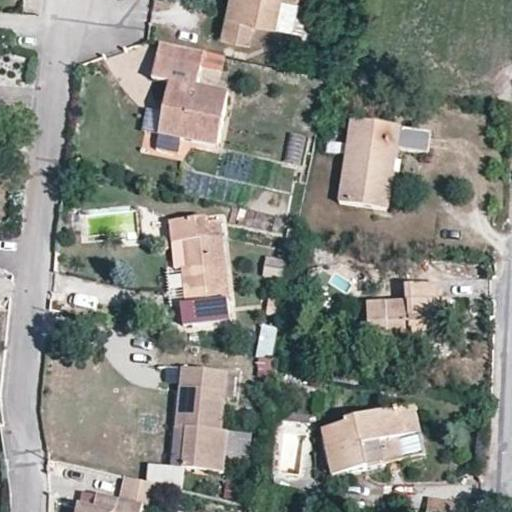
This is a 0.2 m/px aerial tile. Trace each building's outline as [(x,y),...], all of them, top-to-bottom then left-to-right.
[(230,0),(223,37),(252,42),(255,21),(294,28),(299,0),(230,0)] [(309,2),(301,0),(299,0),(294,28),(303,30),(309,2)] [(201,89),(208,54),(163,46),(156,82),(172,86),(163,136),(191,141),(224,147),(234,96),(201,89)] [(144,111),(142,133),(155,133),(157,111),(144,111)] [(399,148),(398,152),(429,156),(432,133),(353,124),(343,208),(391,214),(394,191),(385,190),(390,147),(399,148)] [(303,163),(306,136),(287,134),(284,161),(303,163)] [(188,157),(191,141),(163,136),(161,151),(188,157)] [(394,191),(398,152),(399,148),(390,147),(385,190),(394,191)] [(207,216),(170,220),(172,240),(184,239),(186,265),(179,266),(182,301),(178,302),(179,323),(230,318),(221,218),(208,219),(207,216)] [(179,266),(186,265),(184,239),(170,240),(172,267),(179,266)] [(266,257),(261,276),(282,281),(286,262),(266,257)] [(430,326),(438,326),(437,290),(405,292),(405,307),(367,308),(368,350),(407,348),(408,366),(440,365),(439,347),(431,348),(430,326)] [(271,359),(276,328),(260,325),(255,357),(271,359)] [(439,347),(438,326),(430,326),(431,348),(439,347)] [(187,368),(178,428),(190,429),(186,469),(225,473),(230,432),(224,431),(231,373),(187,368)] [(387,450),(426,439),(417,410),(350,429),(351,433),(328,439),(341,485),(392,471),(387,450)] [(190,429),(178,428),(174,467),(186,469),(190,429)] [(431,459),(426,439),(387,450),(392,471),(431,459)] [(140,479),(127,476),(121,499),(145,505),(152,507),(158,484),(140,479)] [(143,511),(145,505),(121,499),(98,493),(94,508),(81,504),(78,511),(143,511)]
